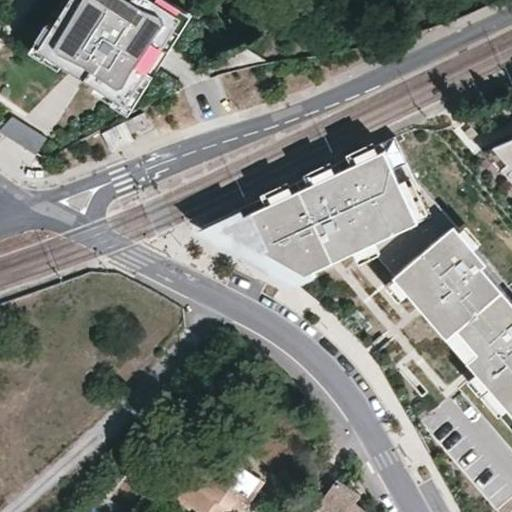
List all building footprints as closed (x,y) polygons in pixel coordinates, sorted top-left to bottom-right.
[(174,25),(134,0),(79,0),(45,53),(123,103),(155,54),(174,25)] [(10,115),(3,128),(28,141),(35,127),(10,115)] [(145,127),(141,118),(124,126),(128,135),(145,127)] [(127,142),(120,128),(100,137),(107,152),(127,142)] [(511,410),(511,288),(416,177),(396,134),(200,227),(218,236),(292,281),(369,245),(382,239),(491,366),(481,375),(511,410)] [(511,139),(495,146),(508,162),(503,167),(511,177),(511,139)] [(508,162),(495,146),(488,149),(503,167),(508,162)] [(369,245),(481,375),(491,366),(382,239),(369,245)] [(241,497),(254,479),(231,464),(220,480),(187,459),(167,488),(182,499),(179,503),(189,509),(193,511),(223,511),(236,494),(241,497)] [(366,511),(367,511),(355,505),(361,495),(336,479),(313,511),(366,511)] [(184,511),(187,511),(189,509),(179,503),(182,499),(167,488),(161,497),(184,511)]
